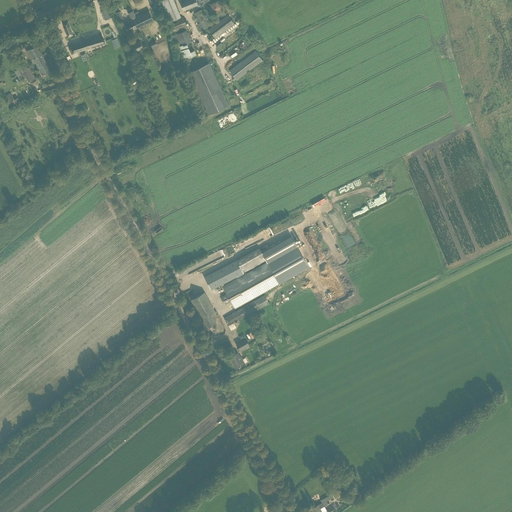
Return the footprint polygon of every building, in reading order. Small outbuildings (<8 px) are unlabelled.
[(164,0),(166,3),(162,5),(169,22),(180,17),(173,0),(164,0)] [(181,3),(183,10),(197,4),(196,1),(196,0),(199,5),(209,0),(186,0),(187,0),(181,3)] [(221,1),(210,2),(210,10),(221,10),(221,1)] [(101,11),(105,20),(111,18),(107,8),(101,11)] [(200,23),(198,24),(201,30),(211,25),(208,18),(206,19),(201,10),(194,13),(200,23)] [(124,24),(128,32),(153,20),(149,11),(136,17),(133,11),(128,13),(132,21),(129,22),(124,24)] [(115,14),(119,23),(124,20),(120,12),(115,14)] [(208,29),(215,39),(235,24),(227,14),(208,29)] [(187,42),(191,40),(187,32),(183,33),(185,37),(179,40),(180,44),(187,41),(187,42)] [(69,46),(72,54),(104,42),(101,34),(69,46)] [(130,45),(134,53),(143,48),(139,41),(130,45)] [(183,59),(196,55),(195,50),(190,51),(188,43),(178,46),(183,59)] [(31,60),(32,61),(34,60),(42,75),(50,70),(36,45),(26,51),(31,60)] [(229,70),(236,80),(262,60),(254,51),(229,70)] [(219,85),(209,63),(205,65),(200,67),(195,69),(189,72),(195,86),(208,115),(212,113),(221,109),(228,106),(223,94),(219,85)] [(28,67),(22,71),(26,77),(26,78),(27,80),(28,82),(29,82),(32,79),(35,78),(32,74),(29,69),(29,68),(28,67)] [(6,96),(12,106),(34,95),(29,85),(15,92),(15,91),(6,96)] [(226,294),(221,297),(225,304),(230,301),(234,309),(279,283),(308,267),(296,246),(267,262),(266,262),(244,274),(237,278),(222,287),(226,294)] [(205,277),(211,289),(212,289),(235,276),(243,273),(265,260),(266,259),(262,252),(259,248),(237,260),(237,261),(205,277)] [(191,300),(201,318),(202,318),(208,327),(211,333),(215,331),(212,325),(216,323),(210,313),(214,311),(204,293),(191,300)] [(224,318),(228,326),(269,303),(265,295),(224,318)] [(236,345),(239,350),(249,345),(246,339),(236,345)] [(229,357),(235,368),(244,363),(241,356),(240,357),(237,353),(229,357)] [(341,488),(344,493),(349,490),(346,485),(341,488)] [(315,506),(311,509),(312,511),(326,511),(328,511),(332,511),(335,511),(335,510),(337,509),(334,504),(332,505),(333,507),(332,506),(326,510),(324,506),(328,504),(326,501),(332,497),(331,494),(321,500),(322,502),(318,505),(315,506)]
